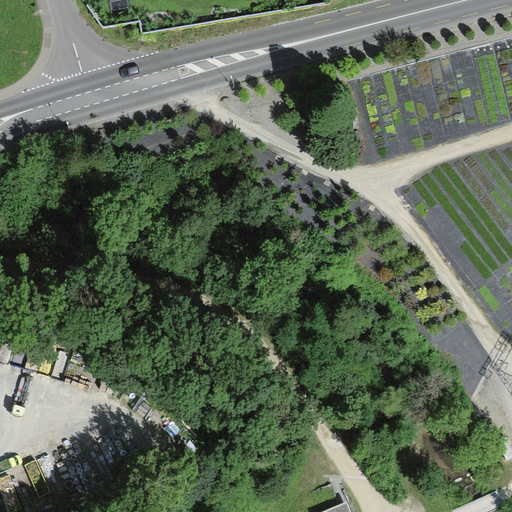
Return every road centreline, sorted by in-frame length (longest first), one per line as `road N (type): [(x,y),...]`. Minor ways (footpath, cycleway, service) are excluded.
road 1 (track): [(167,76),(228,121),(364,180),(457,299),(511,403)]
road 2 (track): [(0,264),(172,287),(237,320),(283,369),(361,511)]
road 3 (secondary): [(92,98),(469,0)]
